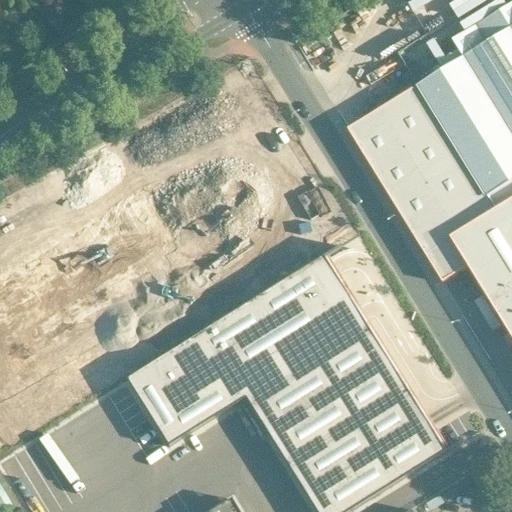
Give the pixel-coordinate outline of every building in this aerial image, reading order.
[(511,27),(468,55),(462,58),(417,86),(416,87),(416,88),(493,212),(425,253),(424,254),(443,284),(467,269),(511,341),(511,27)] [(47,29),(41,33),(50,46),(56,42),(47,29)] [(254,104),(0,249),(0,346),(292,165),(254,104)] [(321,210),(0,410),(0,457),(342,244),(321,210)] [(324,257),(127,380),(170,448),(247,400),(316,511),(352,511),(447,453),(444,450),(326,260),(324,257)] [(0,485),(0,511),(8,511),(14,509),(0,485)] [(239,511),(232,500),(217,510),(213,511),(239,511)]
